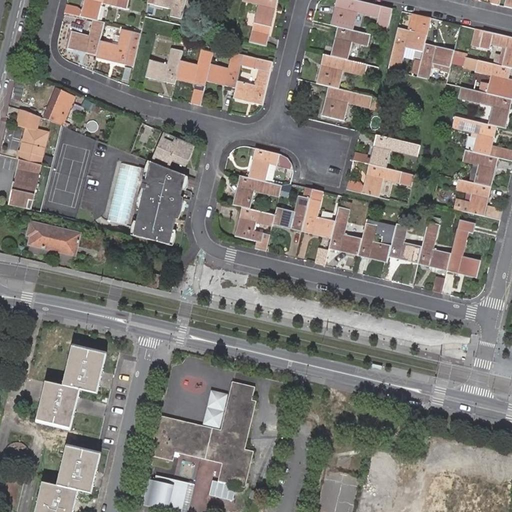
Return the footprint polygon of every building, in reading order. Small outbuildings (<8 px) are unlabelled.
[(80,8),(69,5),(67,12),(95,20),(100,21),(104,5),(120,8),(127,10),(129,0),(85,0),(83,11),(80,8)] [(184,21),(189,0),(151,0),(150,6),(175,11),(173,18),(184,21)] [(244,0),(244,3),(259,7),(252,34),(270,38),(278,0),(244,0)] [(367,47),(370,36),(347,31),(352,13),(380,19),(378,27),(388,29),(392,10),(349,0),(336,0),(330,26),(337,28),(330,58),(323,56),(316,85),(328,88),(321,117),(339,121),(343,104),(369,110),(371,99),(334,90),(338,72),(365,78),(368,67),(347,61),(351,44),(367,47)] [(511,0),(505,0),(503,9),(511,11),(511,0)] [(397,29),(387,72),(398,74),(405,49),(422,54),(425,45),(426,36),(430,19),(420,17),(417,34),(397,29)] [(100,21),(95,20),(91,35),(74,30),(69,49),(99,56),(98,59),(127,66),(135,68),(138,54),(144,32),(124,27),(120,45),(103,41),(107,23),(100,21)] [(479,49),(483,32),(476,30),(471,47),(479,49)] [(489,157),(495,128),(504,130),(511,101),(511,96),(511,81),(507,80),(509,69),(511,70),(511,38),(483,32),(479,49),(489,52),(491,46),(505,49),(501,67),(453,56),(451,63),(463,66),(463,69),(474,72),(474,73),(489,77),(485,95),(460,89),(457,100),(490,109),(487,126),(454,118),(452,129),(475,135),(473,142),(467,140),(464,151),(461,162),(476,166),(472,184),(457,180),(454,192),(469,195),(467,204),(452,200),(450,209),(465,213),(483,218),(499,221),(501,212),(485,208),(497,159),(489,157)] [(454,52),(425,45),(422,54),(417,78),(428,81),(432,65),(449,69),(451,63),(453,56),(454,52)] [(234,89),(232,98),(261,105),(271,63),(253,58),(243,56),(232,54),(228,69),(211,64),(213,54),(201,51),(198,66),(180,62),(183,52),(171,49),(167,65),(149,60),(145,78),(174,85),(175,80),(204,87),(206,82),(234,89)] [(60,126),(73,96),(54,88),(41,118),(60,126)] [(18,160),(39,166),(46,133),(35,131),(38,117),(23,110),(20,110),(16,126),(26,128),(18,160)] [(11,149),(17,150),(21,132),(14,131),(11,149)] [(184,168),(194,146),(167,133),(155,164),(168,170),(171,162),(184,168)] [(421,148),(375,137),(370,156),(355,152),(353,161),(367,165),(362,185),(348,182),(346,191),(360,194),(378,199),(382,180),(410,187),(413,176),(385,169),(390,151),(418,158),(421,148)] [(238,175),(232,206),(240,208),(233,237),(251,241),(255,242),(253,249),(265,252),(269,236),(253,232),(255,223),(271,227),(272,225),(331,240),(329,250),(386,265),(388,258),(475,280),(480,262),(462,257),(468,233),(472,234),(475,225),(459,221),(451,255),(433,250),(440,220),(432,218),(430,223),(427,222),(421,247),(404,243),(407,227),(396,224),(394,232),(365,224),(361,239),(343,235),(349,211),(338,209),(334,221),(316,217),(322,192),(304,188),(301,197),(298,197),(294,212),(276,207),(274,216),(249,210),(253,191),(278,198),(281,186),(264,182),(268,164),(277,166),(279,155),(254,148),(247,177),(238,175)] [(279,155),(277,166),(293,171),(293,169),(293,165),(291,162),(289,159),(285,157),(282,156),(279,155)] [(33,203),(41,166),(39,166),(18,160),(8,203),(7,207),(11,208),(26,211),(28,202),(33,203)] [(181,191),(184,176),(168,170),(155,164),(148,162),(144,183),(141,182),(139,191),(142,191),(132,238),(168,247),(172,232),(168,231),(171,220),(174,221),(179,198),(176,197),(177,190),(181,191)] [(76,255),(81,235),(31,222),(27,237),(29,238),(28,244),(30,244),(27,253),(41,256),(42,252),(61,256),(60,261),(72,264),(74,254),(76,255)] [(325,266),(329,252),(319,250),(316,264),(325,266)] [(157,288),(160,276),(152,274),(149,286),(157,288)] [(444,280),(437,278),(434,292),(441,293),(444,280)] [(69,430),(74,411),(78,392),(94,395),(100,372),(104,355),(70,348),(66,364),(60,387),(43,384),(38,409),(34,422),(69,430)] [(218,483),(244,490),(253,455),(244,453),(257,402),(252,401),(256,388),(233,383),(221,432),(159,417),(149,457),(173,463),(176,455),(222,466),(218,483)] [(228,396),(213,392),(209,409),(204,426),(220,430),(228,396)] [(318,414),(316,421),(378,436),(382,418),(314,401),(312,412),(318,414)] [(65,446),(65,448),(56,486),(42,482),(34,511),(73,511),(78,491),(90,494),(99,455),(75,449),(65,446)] [(351,511),(360,478),(325,470),(315,511),(351,511)] [(152,480),(140,478),(134,506),(167,511),(187,511),(193,484),(153,476),(152,480)] [(511,511),(511,503),(435,488),(430,511),(511,511)]
